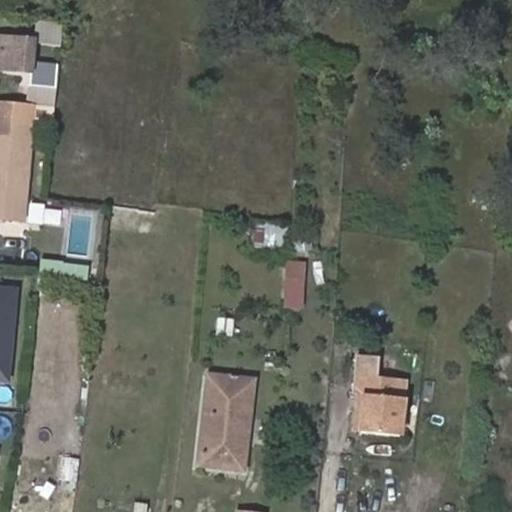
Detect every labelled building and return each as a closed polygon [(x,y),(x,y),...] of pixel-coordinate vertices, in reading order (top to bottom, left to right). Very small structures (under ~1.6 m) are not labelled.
[(60,46),(62,24),(40,22),(39,44),(60,46)] [(0,35),(0,60),(33,64),(36,39),(0,35)] [(0,217),(24,220),(31,125),(24,125),(26,103),(0,100),(0,217)] [(24,125),(31,125),(33,103),(26,103),(24,125)] [(157,212),(111,204),(111,218),(168,227),(175,174),(162,172),(157,212)] [(283,223),(251,223),(251,245),(283,245),(283,223)] [(291,250),(312,251),(312,239),(291,238),(291,250)] [(288,264),(284,309),(299,310),(303,265),(288,264)] [(218,320),(217,335),(233,336),(233,320),(218,320)] [(0,375),(9,377),(14,328),(0,326),(0,375)] [(511,357),(511,351),(497,350),(493,382),(509,385),(511,357)] [(359,374),(376,376),(378,359),(361,357),(359,374)] [(226,465),(232,375),(212,372),(200,462),(226,465)] [(102,374),(100,390),(144,395),(146,379),(102,374)] [(366,395),(362,432),(401,436),(407,379),(376,376),(359,374),(357,394),(361,395),(366,395)] [(256,378),(232,375),(226,465),(244,468),(256,378)] [(357,432),(362,432),(366,395),(361,395),(357,432)] [(58,477),(74,480),(79,456),(63,453),(58,477)]
